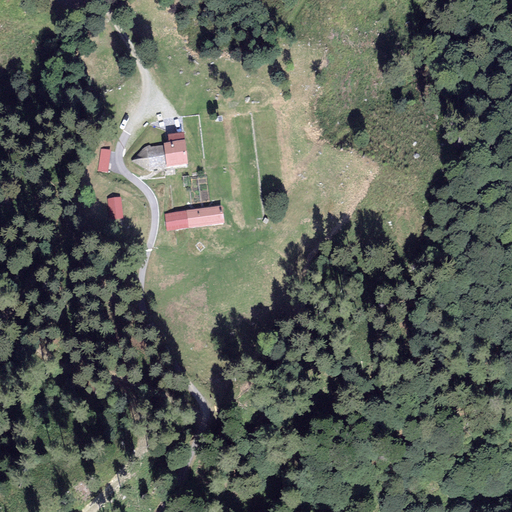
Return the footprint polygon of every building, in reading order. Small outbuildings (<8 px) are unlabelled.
[(183,132),(168,134),(169,142),(163,143),(163,145),(166,167),(188,164),(183,132)] [(166,167),(163,145),(150,147),(150,146),(146,147),(131,161),(148,171),(167,169),(166,167)] [(111,151),(101,149),(98,171),(107,172),(111,151)] [(121,197),(108,198),(110,220),(123,218),(121,197)] [(222,206),(164,214),(166,231),(224,224),(222,206)]
